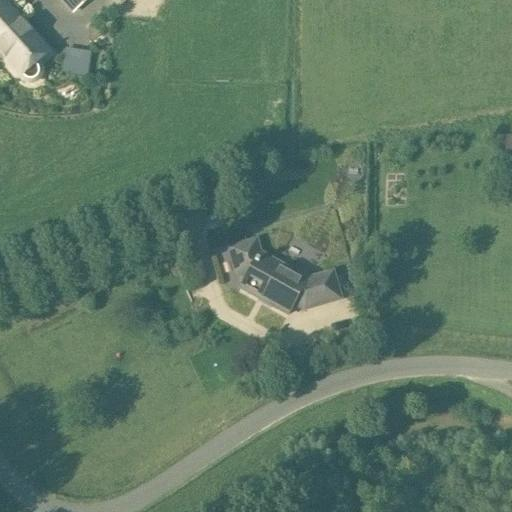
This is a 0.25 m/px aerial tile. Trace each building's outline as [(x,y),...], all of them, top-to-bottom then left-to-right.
[(0,0),(0,60),(3,60),(20,79),(20,78),(23,82),(27,83),(31,84),(35,82),(38,80),(40,76),(40,72),(38,68),(35,65),(48,54),(0,0)] [(64,0),(74,11),(86,0),(64,0)] [(65,75),(92,77),(94,52),(68,49),(65,75)] [(511,137),(502,139),(506,160),(511,158),(511,137)] [(306,281),(259,254),(255,242),(229,249),(235,273),(246,279),(240,289),(287,315),(292,305),(303,311),(339,300),(332,274),(306,281)]
